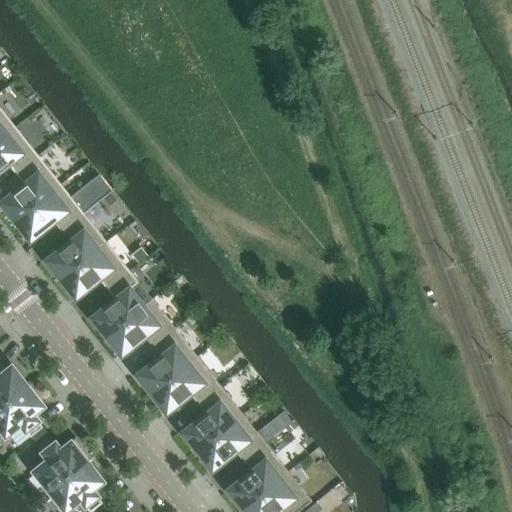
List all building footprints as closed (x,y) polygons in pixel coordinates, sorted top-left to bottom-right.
[(0,138),(15,127),(0,107),(0,138)] [(38,156),(15,127),(0,138),(0,169),(7,163),(15,173),(38,156)] [(60,184),(38,156),(15,173),(23,183),(0,201),(0,202),(15,221),(60,184)] [(83,213),(60,184),(15,221),(29,239),(53,221),(61,231),(83,213)] [(106,242),(83,213),(61,231),(69,241),(46,260),(60,278),(106,242)] [(129,271),(106,242),(60,278),(75,297),(99,279),(107,289),(129,271)] [(152,299),(129,271),(107,289),(115,299),(91,317),(106,336),(152,299)] [(175,328),(152,299),(106,336),(121,354),(144,336),(153,346),(175,328)] [(198,357),(175,328),(153,346),(161,356),(137,375),(152,393),(198,357)] [(221,386),(198,357),(152,393),(167,412),(190,393),(200,404),(221,386)] [(0,406),(26,385),(10,366),(5,370),(0,362),(0,406)] [(31,413),(42,405),(26,385),(0,406),(0,428),(5,434),(19,423),(30,436),(42,427),(31,413)] [(245,415),(221,386),(200,404),(208,414),(184,432),(199,451),(245,415)] [(268,444),(245,415),(199,451),(214,470),(237,451),(246,462),(268,444)] [(91,457),(75,437),(60,449),(49,436),(37,445),(48,459),(33,470),(49,490),(86,461),(91,457)] [(291,473),(268,444),(246,462),(254,472),(230,491),(245,509),(291,473)] [(91,489),(101,480),(86,461),(49,490),(64,510),(79,498),(90,511),(102,502),(91,489)] [(301,511),(314,502),(291,473),(245,509),(247,511),(280,511),(284,509),(285,511),(301,511)]
